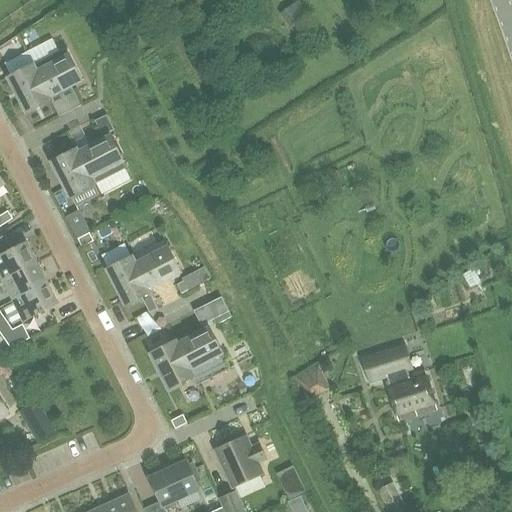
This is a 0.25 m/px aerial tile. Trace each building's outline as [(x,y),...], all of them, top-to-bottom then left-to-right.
[(290,12),(299,27),(315,17),(305,2),(290,12)] [(91,22),(106,14),(101,7),(87,15),(91,22)] [(48,97),(49,96),(79,81),(82,80),(70,56),(67,57),(66,58),(62,50),(67,48),(61,36),(53,40),(59,51),(32,65),(48,97)] [(51,101),(49,96),(48,97),(32,65),(9,77),(27,113),(51,101)] [(106,115),(95,121),(102,136),(114,130),(106,115)] [(79,153),(78,153),(78,154),(94,186),(95,185),(94,185),(127,168),(123,161),(111,137),(91,147),(79,153)] [(78,154),(78,153),(76,149),(52,162),(71,197),(94,186),(78,154)] [(79,210),(66,217),(77,239),(89,233),(91,232),(79,210)] [(0,216),(0,223),(2,226),(12,219),(7,211),(0,216)] [(89,233),(77,239),(82,247),(93,241),(89,233)] [(0,276),(2,281),(37,263),(26,242),(12,249),(5,236),(0,238),(0,276)] [(147,289),(148,289),(181,272),(168,248),(164,240),(132,257),(131,257),(147,289)] [(150,293),(148,289),(147,289),(131,257),(108,269),(126,305),(142,297),(150,293)] [(37,263),(2,281),(13,301),(43,285),(48,283),(37,263)] [(189,290),(199,284),(194,274),(183,279),(189,290)] [(182,293),(189,290),(184,281),(177,285),(182,293)] [(58,304),(48,283),(43,285),(13,301),(24,322),(58,304)] [(150,293),(142,297),(150,313),(158,309),(150,293)] [(214,319),(217,324),(233,316),(230,311),(222,296),(194,311),(202,326),(214,319)] [(0,333),(3,337),(13,330),(0,311),(0,333)] [(176,346),(193,378),(193,377),(198,385),(230,369),(226,360),(222,353),(222,352),(210,329),(177,345),(176,346)] [(0,334),(0,360),(12,352),(0,334)] [(169,389),(193,378),(176,346),(177,345),(175,341),(151,353),(169,389)] [(387,377),(388,382),(387,383),(399,421),(437,409),(425,371),(409,376),(407,371),(413,369),(412,368),(411,369),(404,346),(405,346),(405,345),(362,359),(364,359),(371,381),(369,382),(370,382),(387,377)] [(308,399),(310,398),(310,399),(328,389),(327,389),(330,387),(317,365),(296,377),(308,399)] [(0,400),(0,418),(8,413),(0,400)] [(19,412),(39,443),(58,432),(38,400),(19,412)] [(175,429),(187,423),(183,415),(171,421),(175,429)] [(264,473),(259,463),(266,459),(259,444),(252,447),(247,436),(215,450),(232,488),(264,473)] [(165,511),(168,510),(177,506),(174,500),(199,489),(196,483),(200,481),(192,463),(188,465),(187,462),(150,479),(160,501),(165,511)] [(379,488),(388,505),(401,498),(393,481),(379,488)] [(220,499),(225,511),(244,511),(235,492),(220,499)] [(137,511),(129,494),(106,505),(109,511),(137,511)] [(293,511),(308,511),(300,495),(289,501),(293,511)]
